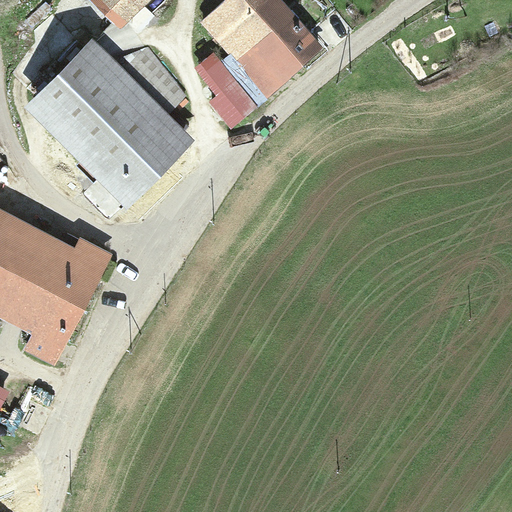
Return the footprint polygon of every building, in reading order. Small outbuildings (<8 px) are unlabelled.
[(92,0),(115,24),(141,0),(92,0)] [(269,94),(321,45),(278,0),(221,0),(200,20),(230,53),(269,94)] [(123,205),(189,139),(166,116),(187,94),(139,45),(117,67),(89,39),(23,104),(98,179),(121,202),(123,205)] [(233,127),(258,104),(219,62),(211,53),(195,68),(218,92),(208,101),(233,127)] [(258,104),(269,94),(230,53),(219,62),(258,104)] [(121,202),(98,179),(83,193),(107,217),(121,202)] [(24,347),(55,363),(110,253),(79,237),(74,248),(0,210),(0,313),(32,330),(24,347)]
